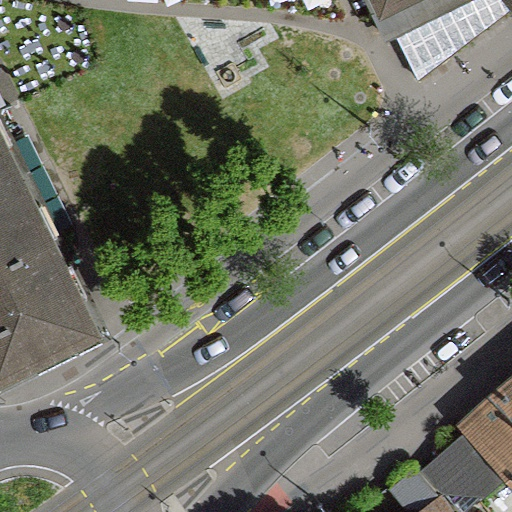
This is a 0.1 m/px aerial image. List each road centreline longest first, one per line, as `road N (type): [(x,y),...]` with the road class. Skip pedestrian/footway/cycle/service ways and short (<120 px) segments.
road 1 (secondary): [(511,126),(255,323),(24,434)]
road 2 (secondary): [(221,511),(311,421),(511,262)]
road 3 (secondary): [(130,511),(94,458),(49,436),(24,434)]
